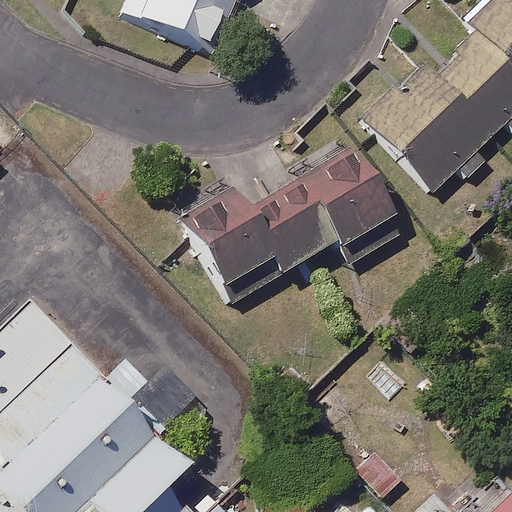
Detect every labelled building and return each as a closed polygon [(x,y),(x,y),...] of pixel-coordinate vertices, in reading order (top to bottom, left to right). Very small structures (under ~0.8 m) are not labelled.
[(149,0),(134,33),(197,61),(224,0),(149,0)] [(511,116),(511,0),(493,0),(460,32),(472,44),(427,87),(417,77),(362,129),(428,197),(511,116)] [(388,244),(341,163),(239,222),(225,197),(182,222),(203,257),(196,261),(225,311),(329,250),(341,271),(388,244)] [(0,380),(50,333),(17,299),(0,314),(0,380)] [(0,511),(182,511),(202,493),(50,333),(0,380),(0,511)] [(511,511),(511,495),(493,511),(511,511)] [(223,511),(212,502),(202,511),(223,511)]
